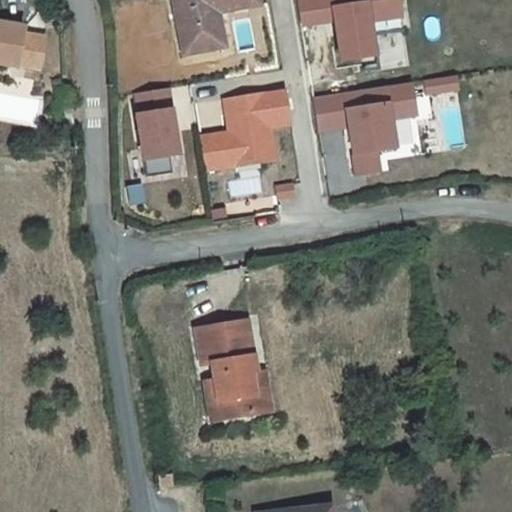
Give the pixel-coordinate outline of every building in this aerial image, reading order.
[(176,0),(187,53),(227,45),(220,11),(261,3),(260,0),(176,0)] [(402,0),(300,0),(305,22),(338,17),(345,59),(379,54),(373,19),(405,14),(402,0)] [(0,54),(20,58),(20,56),(25,19),(0,15),(0,54)] [(456,76),(438,79),(440,92),(458,89),(456,76)] [(438,79),(427,81),(429,94),(440,92),(438,79)] [(412,84),(315,100),(321,133),(351,128),(360,176),(382,172),(379,152),(398,149),(392,119),(418,115),(412,84)] [(168,88),(137,94),(140,113),(137,114),(148,178),(173,173),(170,157),(179,156),(168,88)] [(76,105),(75,92),(65,93),(66,105),(76,105)] [(276,158),(271,126),(288,123),(283,92),(225,100),(229,131),(205,134),(210,168),(276,158)] [(295,184),(277,187),(279,200),(291,198),(290,193),(296,192),(295,184)] [(215,361),(217,379),(219,396),(225,396),(227,415),(262,411),(260,392),(255,392),(250,357),(256,356),(251,321),(200,327),(205,362),(215,361)] [(212,417),(227,415),(225,396),(219,396),(217,379),(207,380),(212,417)] [(335,511),(334,503),(260,510),(260,511),(335,511)]
